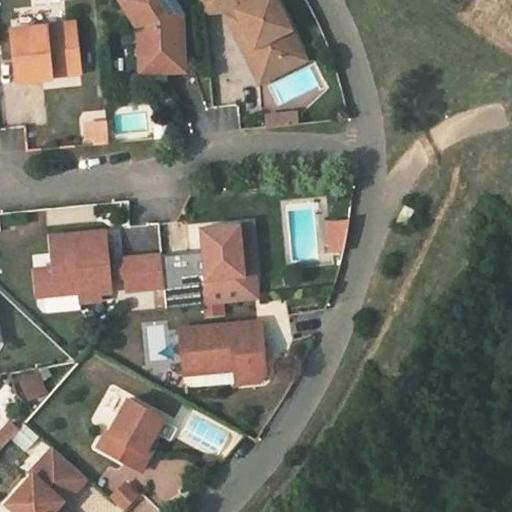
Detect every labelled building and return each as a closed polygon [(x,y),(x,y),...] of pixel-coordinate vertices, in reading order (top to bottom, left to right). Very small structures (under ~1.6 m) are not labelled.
[(173,0),(121,0),(138,28),(144,28),(146,61),(167,60),(167,72),(185,70),(182,14),(173,0)] [(202,0),(204,12),(224,10),(236,9),(266,66),(302,48),(277,0),(202,0)] [(236,9),(224,10),(261,82),(307,59),(302,48),(266,66),(236,9)] [(12,29),(17,81),(51,78),(51,75),(51,71),(61,70),(60,66),(79,64),(75,22),(12,29)] [(144,28),(138,28),(140,73),(167,72),(167,60),(146,61),(144,28)] [(51,71),(51,75),(80,72),(79,64),(60,66),(61,70),(51,71)] [(297,124),(296,112),(266,115),(267,126),(297,124)] [(109,143),(107,122),(92,123),(93,138),(94,144),(109,143)] [(93,138),(92,123),(83,124),(84,139),(93,138)] [(405,204),(396,221),(406,226),(414,209),(405,204)] [(349,221),(329,223),(332,251),(343,250),(349,221)] [(239,225),(243,274),(255,273),(251,224),(239,225)] [(198,278),(201,305),(258,299),(255,273),(243,274),(239,225),(201,228),(204,252),(206,277),(198,278)] [(33,268),(36,295),(78,291),(79,301),(100,299),(100,292),(111,291),(110,277),(110,276),(100,277),(99,263),(109,263),(109,259),(106,230),(50,235),(52,266),(33,268)] [(196,253),(198,278),(206,277),(204,252),(196,253)] [(161,254),(123,258),(125,275),(126,290),(164,286),(161,254)] [(110,276),(110,277),(125,275),(123,258),(109,259),(109,263),(110,276)] [(99,263),(100,277),(110,276),(109,263),(99,263)] [(179,329),(183,374),(234,369),(236,383),(261,381),(266,371),(264,358),(259,359),(258,349),(264,349),(261,321),(179,329)] [(145,361),(151,377),(169,371),(163,354),(145,361)] [(47,368),(34,370),(40,381),(51,376),(47,368)] [(34,370),(20,376),(31,399),(45,393),(40,381),(34,370)] [(107,431),(98,447),(141,471),(150,455),(144,452),(151,439),(163,418),(128,398),(109,432),(107,431)] [(151,439),(144,452),(150,455),(157,442),(151,439)] [(32,474),(7,503),(16,511),(65,511),(60,508),(58,506),(62,501),(64,503),(87,478),(53,447),(30,472),(32,474)] [(141,492),(174,505),(189,465),(156,453),(141,492)] [(119,482),(106,500),(122,511),(155,511),(158,509),(119,482)]
